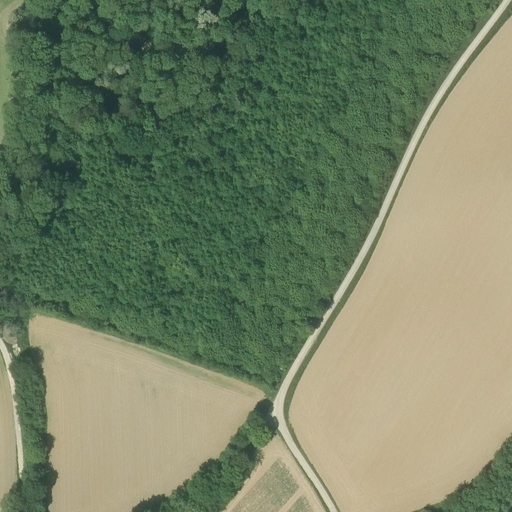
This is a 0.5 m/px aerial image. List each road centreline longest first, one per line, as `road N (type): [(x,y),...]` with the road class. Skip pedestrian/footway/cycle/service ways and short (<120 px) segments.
road 1 (unclassified): [(332,511),(274,416),(276,404),(420,128),(504,0)]
road 2 (track): [(274,416),(192,511)]
